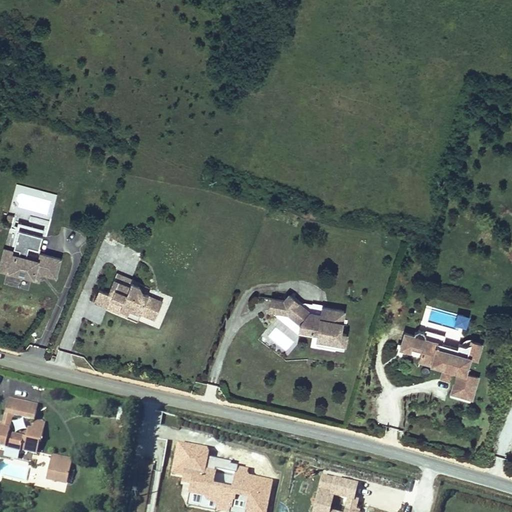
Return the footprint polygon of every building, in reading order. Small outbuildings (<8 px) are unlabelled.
[(51,220),(57,194),(15,184),(9,214),(34,220),(33,226),(45,229),(48,219),(51,220)] [(20,256),(21,251),(6,248),(2,269),(13,271),(14,265),(8,264),(10,254),(20,256)] [(34,253),(21,251),(20,256),(10,254),(8,264),(14,265),(13,271),(37,276),(39,267),(45,268),(44,273),(62,277),(65,259),(44,255),(44,257),(33,255),(34,253)] [(37,276),(44,277),(44,273),(45,268),(39,267),(37,276)] [(147,295),(148,291),(138,287),(139,283),(131,280),(129,284),(113,278),(108,291),(113,293),(108,305),(127,313),(130,306),(131,303),(140,306),(138,309),(156,315),(161,300),(147,295)] [(108,305),(113,293),(108,291),(99,287),(94,300),(108,305)] [(341,324),(345,303),(325,300),(323,312),(311,309),(311,306),(289,288),(285,294),(289,298),(285,303),(289,306),(302,317),(301,323),(312,325),(316,322),(319,326),(318,337),(344,341),(346,325),(341,324)] [(163,297),(148,291),(147,295),(161,300),(163,297)] [(285,294),(271,292),(270,304),(289,306),(285,303),(289,298),(285,294)] [(466,318),(469,308),(459,305),(456,315),(466,318)] [(469,361),(473,345),(480,347),(484,332),(474,329),(473,333),(468,335),(461,333),(460,339),(459,342),(438,336),(439,332),(426,328),(427,325),(425,321),(420,320),(416,322),(415,325),(406,322),(401,338),(411,341),(412,336),(423,340),(420,350),(443,357),(452,360),(457,361),(452,381),(474,387),(481,365),(469,361)] [(427,320),(425,321),(427,325),(426,328),(439,332),(438,336),(459,342),(460,339),(444,334),(446,325),(427,320)] [(449,369),(452,360),(443,357),(440,367),(449,369)] [(11,413),(15,398),(8,396),(5,412),(11,413)] [(32,418),(36,403),(15,398),(11,413),(5,412),(1,425),(0,424),(0,445),(20,451),(21,449),(35,453),(38,440),(39,440),(40,440),(45,422),(32,418)] [(65,483),(70,460),(50,455),(44,478),(65,483)] [(320,477),(313,511),(356,511),(361,484),(320,477)]
